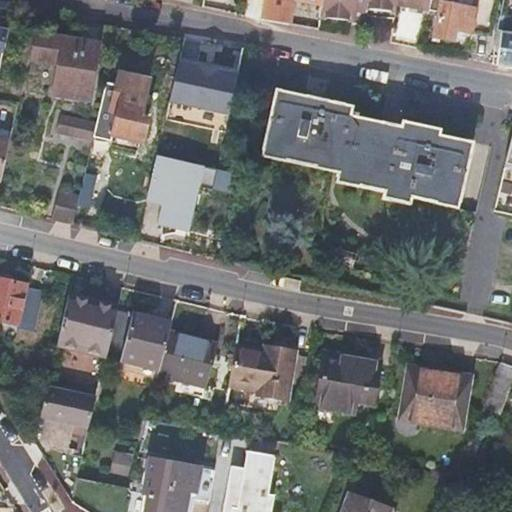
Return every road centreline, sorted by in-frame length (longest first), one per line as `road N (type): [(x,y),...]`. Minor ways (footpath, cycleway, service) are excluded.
road 1 (residential): [(0,238),(511,353)]
road 2 (residential): [(511,88),(69,0)]
